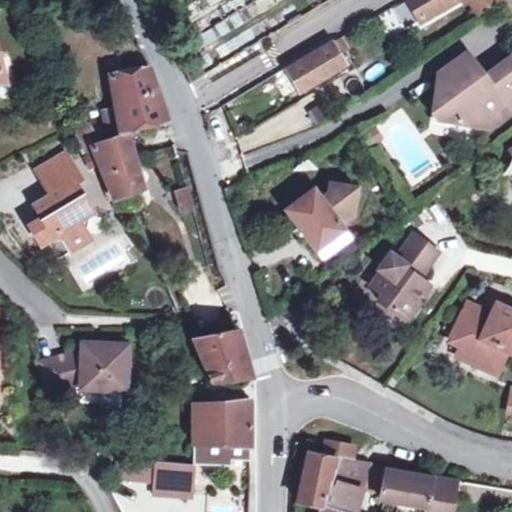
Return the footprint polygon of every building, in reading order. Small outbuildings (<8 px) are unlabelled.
[(406,0),(419,21),(454,0),(468,0),(469,1),(478,14),(497,0),(406,0)] [(207,30),(196,36),(201,46),(213,39),(207,30)] [(213,39),(201,46),(206,55),(218,48),(213,39)] [(344,66),(330,42),(286,68),(300,93),(344,66)] [(0,84),(10,85),(0,48),(0,84)] [(495,126),(511,113),(511,71),(492,86),(469,53),(440,74),(434,112),(454,115),(460,123),(476,126),(488,118),(495,126)] [(199,97),(224,82),(217,68),(192,83),(199,97)] [(111,77),(114,94),(120,129),(121,133),(131,131),(171,125),(150,70),(111,77)] [(109,130),(120,129),(114,94),(104,102),(109,130)] [(454,115),(434,112),(433,119),(460,123),(454,115)] [(92,136),(85,121),(77,124),(79,129),(84,139),(92,136)] [(377,127),(365,135),(373,147),(385,139),(377,127)] [(105,173),(137,166),(128,139),(94,147),(96,152),(105,173)] [(39,207),(47,220),(34,228),(46,248),(51,245),(59,258),(92,238),(81,219),(94,211),(77,184),(83,180),(69,158),(41,174),(55,198),(39,207)] [(137,166),(105,173),(118,201),(139,194),(145,192),(137,166)] [(314,189),(287,209),(316,250),(344,231),(334,217),(342,212),(352,213),(356,187),(330,183),(328,197),(322,201),(314,189)] [(179,195),(184,215),(195,211),(190,192),(179,195)] [(344,231),(316,250),(323,259),(350,239),(344,231)] [(381,270),(370,286),(382,293),(376,302),(406,320),(418,303),(411,299),(422,281),(416,278),(433,249),(408,234),(393,258),(386,254),(377,267),(381,270)] [(468,332),(462,347),(458,355),(497,373),(507,350),(511,351),(511,312),(495,304),(490,315),(467,304),(456,326),(468,332)] [(449,341),(462,347),(468,332),(456,326),(449,341)] [(253,380),(239,334),(194,341),(213,385),(253,380)] [(134,348),(90,347),(89,356),(46,366),(53,396),(87,388),(87,393),(106,393),(130,394),(132,394),(134,348)] [(511,384),(509,384),(502,412),(511,414),(511,384)] [(130,394),(106,393),(106,406),(110,411),(125,412),(130,407),(130,394)] [(234,446),(253,446),(250,400),(197,407),(196,447),(234,446)] [(356,447),(324,441),(321,456),(340,459),(353,462),(356,447)] [(253,446),(234,446),(235,459),(253,459),(253,446)] [(322,509),(340,459),(321,456),(311,454),(300,504),(322,509)] [(353,462),(340,459),(322,509),(320,511),(359,511),(367,496),(373,465),(353,462)] [(129,483),(157,485),(158,464),(130,462),(129,483)] [(158,464),(157,485),(195,488),(196,467),(158,464)] [(427,511),(454,511),(459,481),(389,469),(382,499),(429,506),(427,511)]
